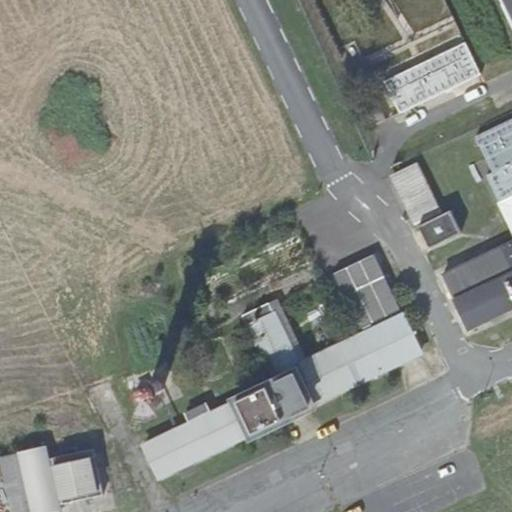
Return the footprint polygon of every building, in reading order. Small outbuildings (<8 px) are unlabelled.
[(511,0),(485,0),(505,38),(511,34),(511,0)] [(389,89),(404,116),(444,97),(432,70),(389,89)] [(372,98),(348,109),(362,136),(386,124),(372,98)] [(487,172),(499,199),(511,192),(511,119),(477,135),(493,170),(487,172)] [(418,149),(381,168),(406,222),(444,203),(418,149)] [(451,210),(420,225),(430,248),(462,232),(451,210)] [(152,432),(170,475),(422,360),(401,314),(305,358),(278,299),(318,281),(298,238),(200,282),(221,328),(245,316),(273,377),(152,432)] [(511,238),(442,271),(470,330),(511,310),(511,238)] [(48,442),(0,453),(0,454),(12,511),(39,511),(62,507),(60,494),(104,484),(95,445),(51,454),(48,442)]
